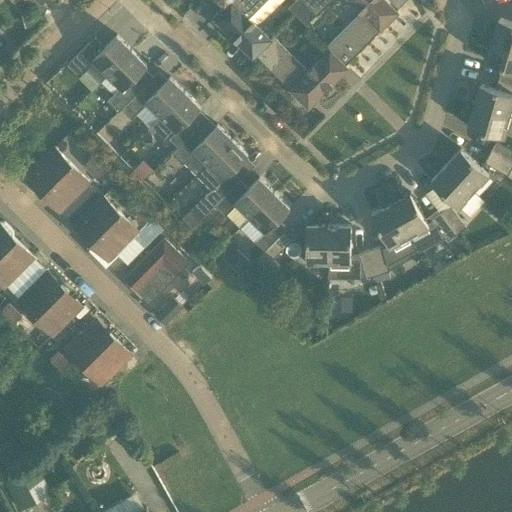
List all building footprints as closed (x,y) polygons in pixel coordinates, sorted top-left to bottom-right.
[(213,17),(243,48),(253,57),(256,54),(255,54),(273,35),(262,24),(259,26),(249,17),(266,0),(230,0),(224,6),(213,17)] [(302,0),(304,1),(317,15),(331,0),(302,0)] [(346,64),(390,20),(399,11),(387,0),(350,0),(362,11),(326,47),(329,50),(330,49),(345,65),(346,64)] [(306,25),(317,15),(304,1),(293,12),(306,25)] [(36,10),(23,14),(26,27),(39,23),(36,10)] [(511,45),(511,22),(499,18),(493,40),(511,45)] [(100,51),(90,42),(67,65),(79,77),(86,69),(99,82),(132,50),(117,34),(100,51)] [(308,70),(273,35),(255,54),(256,54),(308,107),(349,67),(346,64),(345,65),(330,49),(329,50),(308,70)] [(511,45),(493,40),(486,61),(508,68),(505,79),(511,80),(511,45)] [(132,81),(145,67),(147,65),(132,50),(99,82),(100,83),(101,82),(113,94),(108,99),(119,111),(122,108),(140,89),(139,89),(132,81)] [(159,117),(185,92),(170,76),(153,93),(144,84),(139,89),(140,89),(122,108),(132,118),(147,104),(159,117)] [(511,109),(511,80),(505,79),(501,90),(480,83),(474,105),(510,116),(511,109)] [(200,107),(185,92),(159,117),(151,125),(164,138),(169,138),(178,147),(193,132),(184,123),(200,107)] [(504,137),(510,116),(474,105),(467,126),(504,137)] [(173,151),(197,175),(233,139),(217,124),(199,142),(191,133),(193,132),(178,147),(173,151)] [(233,139),(197,175),(212,190),(206,196),(215,205),(240,179),(238,180),(230,172),(248,154),(233,139)] [(489,151),(511,163),(511,150),(495,141),(489,151)] [(88,180),(55,146),(26,175),(46,196),(52,189),(66,203),(88,180)] [(461,148),(446,165),(473,190),(488,174),(461,148)] [(507,175),(511,164),(511,163),(489,151),(484,162),(507,175)] [(106,170),(92,157),(85,165),(98,178),(106,170)] [(446,165),(431,181),(458,207),(473,190),(446,165)] [(236,204),(250,217),(275,192),(259,177),(243,193),(235,185),(241,179),(240,179),(215,205),(225,215),(236,204)] [(275,192),(250,217),(265,232),(290,207),(275,192)] [(431,220),(427,222),(410,192),(391,203),(409,236),(416,249),(442,235),(431,220)] [(137,229),(103,195),(74,224),(94,245),(89,250),(106,266),(118,254),(115,251),(137,229)] [(416,249),(409,236),(391,203),(371,214),(389,246),(383,248),(388,265),(416,249)] [(163,227),(140,205),(134,211),(133,213),(148,228),(141,235),(148,242),(163,228),(163,227)] [(440,212),(457,234),(466,226),(450,205),(440,212)] [(457,234),(440,212),(431,220),(442,235),(447,241),(457,234)] [(0,280),(4,285),(33,256),(13,236),(13,229),(5,221),(0,219),(0,280)] [(328,262),(329,224),(306,224),(306,262),(328,262)] [(367,278),(373,276),(378,274),(370,249),(359,252),(360,255),(351,254),(351,225),(329,224),(328,262),(328,277),(367,278)] [(273,259),(292,240),(283,231),(264,250),(273,259)] [(147,308),(191,266),(164,237),(121,278),(147,308)] [(370,249),(378,274),(388,271),(390,271),(388,265),(383,248),(382,245),(370,249)] [(237,247),(227,258),(239,270),(249,259),(237,247)] [(199,264),(191,272),(205,285),(212,277),(199,264)] [(388,271),(378,274),(381,281),(390,278),(388,271)] [(36,325),(40,321),(53,333),(81,304),(61,284),(55,291),(41,277),(19,300),(30,310),(25,315),(36,325)] [(173,296),(155,315),(164,324),(165,325),(183,306),(173,296)] [(22,315),(9,302),(1,310),(14,323),(22,315)] [(103,340),(90,326),(68,348),(101,382),(130,353),(110,333),(103,340)] [(58,351),(50,358),(62,371),(70,363),(58,351)] [(121,426),(114,416),(104,403),(76,423),(94,446),(121,426)] [(2,480),(18,509),(50,491),(34,461),(14,472),(11,465),(0,470),(0,473),(3,479),(2,480)] [(99,511),(148,511),(146,507),(137,511),(128,511),(121,500),(99,511)]
